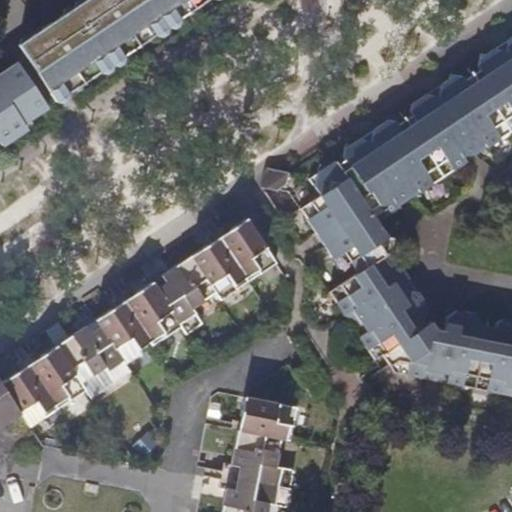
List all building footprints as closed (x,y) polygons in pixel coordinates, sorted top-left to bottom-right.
[(86,0),(19,45),(58,105),(82,89),(82,83),(99,72),(105,74),(110,70),(111,64),(154,36),(161,36),(166,33),(167,27),(206,0),(86,0)] [(387,392),(417,398),(422,378),(511,395),(511,319),(503,318),(496,323),(495,326),(478,323),(478,320),(474,314),(457,310),(446,317),(443,329),(434,329),(429,322),(428,324),(423,316),(427,306),(420,295),(410,301),(403,293),(409,278),(400,264),(393,262),(388,263),(384,256),(388,253),(392,236),(385,235),(377,222),(511,130),(511,36),(507,39),(511,45),(511,47),(507,52),(496,47),(481,58),(478,64),(480,68),(465,78),(463,76),(456,74),(440,85),(446,92),(438,98),(427,93),(411,104),(409,111),(410,114),(397,123),(389,118),(374,128),(379,137),(372,143),(359,138),(345,148),(343,155),(345,158),(337,163),(336,161),(312,177),(323,195),(301,210),(339,268),(349,262),(356,274),(331,290),(382,371),(375,376),(387,392)] [(511,45),(507,39),(496,47),(507,52),(511,47),(511,45)] [(0,138),(21,124),(46,107),(17,63),(0,74),(0,138)] [(440,85),(427,93),(438,98),(446,92),(440,85)] [(374,128),(359,138),(372,143),(379,137),(374,128)] [(267,182),(282,172),(273,170),(265,176),(264,184),(267,182)] [(286,173),(282,172),(267,182),(264,184),(263,187),(276,190),(284,185),(286,173)] [(276,263),(248,219),(164,274),(168,281),(157,289),(153,283),(98,320),(101,326),(91,333),(87,327),(19,373),(21,376),(4,388),(21,414),(31,427),(57,410),(85,391),(80,383),(104,367),(114,381),(130,371),(125,363),(152,346),(179,328),(181,326),(186,333),(202,322),(193,308),(216,292),(222,300),(248,282),(276,263)] [(420,295),(409,278),(403,293),(410,301),(420,295)] [(324,388),(309,365),(297,372),(313,395),(324,388)] [(0,427),(21,414),(4,388),(0,382),(0,427)] [(227,490),(222,511),(267,511),(268,505),(286,508),(293,470),(276,467),(281,439),(290,441),(296,408),(245,397),(232,466),(239,468),(234,490),(227,490)]
